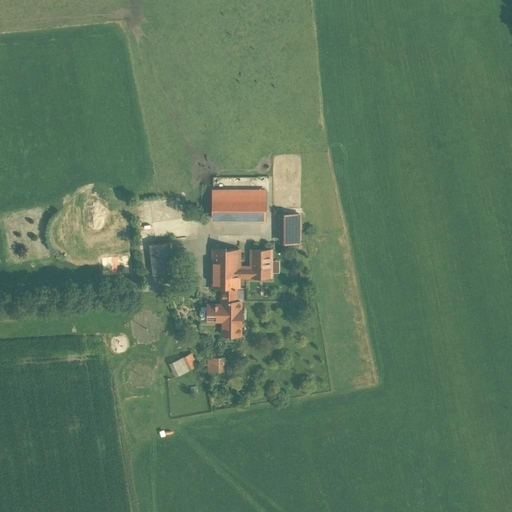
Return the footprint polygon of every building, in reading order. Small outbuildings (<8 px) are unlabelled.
[(257,177),(213,177),(213,186),(213,218),(269,218),(269,176),(257,176),(257,177)] [(279,242),(299,242),(299,214),(279,214),(279,242)] [(172,241),(150,243),(151,248),(154,273),(176,271),(172,241)] [(240,248),(213,248),(212,286),(223,286),(236,286),(240,286),(240,276),(239,276),(240,266),(240,248)] [(272,248),(252,248),(251,267),(240,266),(239,276),(240,276),(251,276),(271,276),(272,248)] [(236,286),(223,286),(223,304),(208,304),(208,305),(208,317),(208,319),(223,319),(223,333),(241,333),(241,300),(236,300),(236,286)] [(208,305),(202,305),(201,308),(200,310),(200,313),(201,314),(201,317),(208,317),(208,305)] [(196,364),(191,353),(184,356),(189,367),(196,364)] [(224,356),(215,356),(215,369),(224,369),(224,356)]
